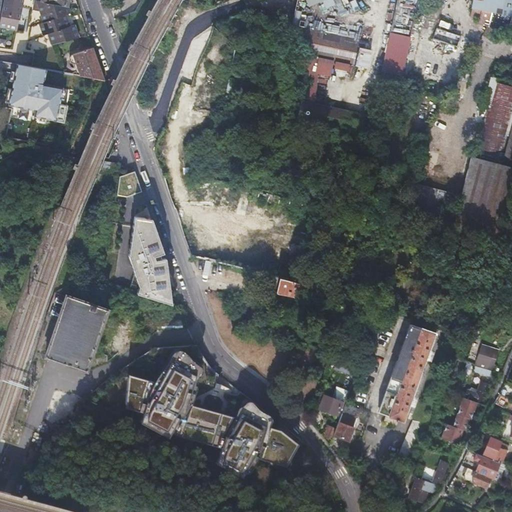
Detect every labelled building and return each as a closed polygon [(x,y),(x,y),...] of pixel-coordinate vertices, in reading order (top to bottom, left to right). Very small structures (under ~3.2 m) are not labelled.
[(5,0),(0,26),(0,27),(16,31),(23,0),(5,0)] [(52,44),(54,44),(79,38),(75,24),(70,26),(66,15),(71,13),(69,7),(68,6),(48,2),(41,0),(34,0),(33,8),(41,10),(45,22),(39,24),(44,35),(49,34),(52,44)] [(291,26),(295,27),(302,28),(305,57),(312,58),(354,67),(358,48),(359,42),(357,41),(365,0),(295,0),(294,11),(291,26)] [(397,0),(391,34),(404,37),(411,0),(397,0)] [(509,31),(511,19),(511,1),(503,0),(474,0),(471,14),(476,19),(480,20),(479,25),(509,31)] [(436,31),(433,41),(457,47),(459,36),(436,31)] [(390,34),(382,72),(403,75),(409,38),(404,37),(391,34),(390,34)] [(82,77),(105,81),(94,48),(75,55),(76,58),(72,59),(75,68),(79,67),(82,77)] [(358,48),(354,67),(366,70),(370,51),(358,48)] [(312,58),(305,57),(301,95),(299,102),(309,104),(312,58)] [(10,81),(14,82),(12,89),(8,88),(5,102),(9,103),(9,105),(36,110),(35,116),(40,117),(40,121),(48,123),(49,119),(64,122),(67,106),(63,105),(66,90),(62,90),(63,88),(43,85),(46,70),(17,64),(16,72),(12,71),(10,81)] [(511,88),(495,84),(475,157),(502,164),(511,127),(511,88)] [(197,101),(211,106),(215,91),(202,87),(197,101)] [(309,104),(299,102),(295,120),(359,136),(364,118),(309,104)] [(511,140),(505,166),(471,158),(452,233),(505,247),(511,228),(511,140)] [(47,156),(46,166),(72,169),(76,160),(47,156)] [(134,172),(119,176),(117,195),(126,198),(142,192),(134,172)] [(425,179),(414,215),(440,223),(449,187),(425,179)] [(153,219),(134,216),(128,256),(140,286),(138,293),(172,305),(166,258),(153,219)] [(344,219),(340,237),(358,241),(359,234),(368,236),(370,226),(344,219)] [(316,280),(300,275),(297,284),(304,286),(313,288),(315,288),(316,280)] [(304,286),(297,284),(281,280),(278,293),(300,299),(304,286)] [(65,296),(45,357),(87,370),(107,309),(65,296)] [(144,309),(135,313),(141,325),(150,321),(144,309)] [(405,423),(431,353),(437,336),(411,326),(379,413),(385,416),(383,422),(395,426),(397,420),(405,423)] [(483,341),(475,360),(498,369),(506,350),(483,341)] [(197,367),(176,349),(158,386),(127,378),(125,404),(143,410),(141,423),(169,438),(173,431),(223,446),(218,463),(243,478),(255,456),(286,465),(298,446),(278,431),(265,429),(268,420),(247,403),(238,420),(187,405),(197,367)] [(355,365),(339,359),(336,367),(352,373),(355,365)] [(492,378),(484,375),(477,388),(468,384),(463,395),(480,402),(492,378)] [(511,394),(511,386),(504,382),(500,392),(511,396),(511,394)] [(333,395),(340,400),(346,392),(339,387),(333,395)] [(321,394),(317,408),(335,414),(340,400),(321,394)] [(463,395),(457,411),(473,419),(480,402),(463,395)] [(506,397),(499,395),(493,404),(501,407),(506,397)] [(349,407),(343,404),(334,429),(332,435),(347,441),(354,420),(346,417),(349,407)] [(497,409),(492,407),(487,415),(493,417),(497,409)] [(473,419),(457,411),(453,422),(452,424),(466,430),(473,419)] [(412,421),(394,461),(406,464),(424,424),(412,421)] [(452,424),(447,422),(441,438),(459,445),(466,430),(452,424)] [(322,437),(331,440),(332,435),(334,429),(326,426),(322,437)] [(490,439),(482,456),(498,463),(499,464),(507,447),(490,439)] [(482,456),(468,450),(462,461),(473,466),(475,461),(479,462),(474,472),(490,479),(495,481),(499,473),(494,471),(498,463),(482,456)] [(417,474),(409,494),(424,500),(430,487),(434,488),(442,485),(451,461),(441,457),(433,478),(426,476),(426,478),(417,474)] [(490,479),(474,472),(467,469),(463,479),(485,489),(488,483),(490,479)]
